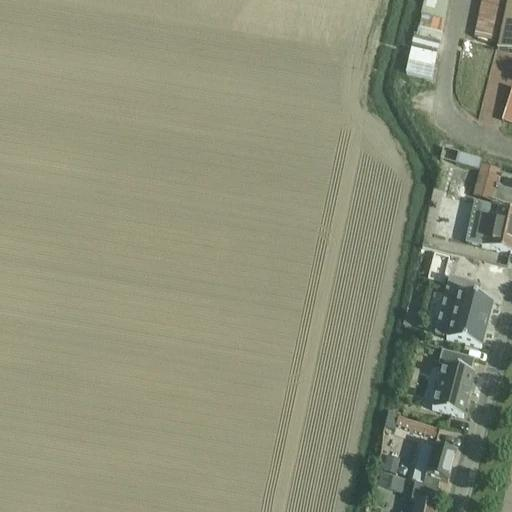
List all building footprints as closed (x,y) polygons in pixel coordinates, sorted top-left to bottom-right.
[(413,40),(410,54),(436,59),(440,42),(449,0),(424,0),(416,35),(414,41),(413,40)] [(481,0),(474,38),(478,39),(496,43),(505,0),(481,0)] [(511,0),(509,0),(498,51),(511,54),(511,0)] [(407,66),(405,77),(431,83),(434,71),(407,66)] [(511,93),(504,114),(501,122),(511,126),(511,93)] [(456,168),(479,173),(481,166),(481,162),(458,157),(456,168)] [(481,166),(473,199),(493,204),(497,184),(500,173),(501,170),(481,166)] [(511,256),(511,255),(511,213),(498,211),(486,209),(485,212),(481,211),(480,215),(484,216),(483,217),(488,218),(481,249),(511,256)] [(451,282),(437,338),(448,341),(448,342),(482,351),(494,305),(480,301),(482,290),(451,282)] [(444,371),(433,414),(463,422),(475,379),(471,378),(475,364),(443,356),(440,369),(444,371)] [(386,426),(385,430),(395,433),(396,430),(398,421),(388,419),(386,426)] [(398,421),(396,430),(434,441),(437,431),(399,420),(398,421)] [(423,448),(415,477),(414,476),(411,486),(415,487),(438,492),(439,483),(448,485),(456,456),(434,450),(433,451),(423,448)] [(386,459),(382,475),(395,478),(399,462),(386,459)] [(380,479),(377,492),(400,497),(403,484),(380,479)] [(435,509),(438,492),(415,487),(412,503),(416,504),(414,511),(436,511),(437,509),(435,509)]
